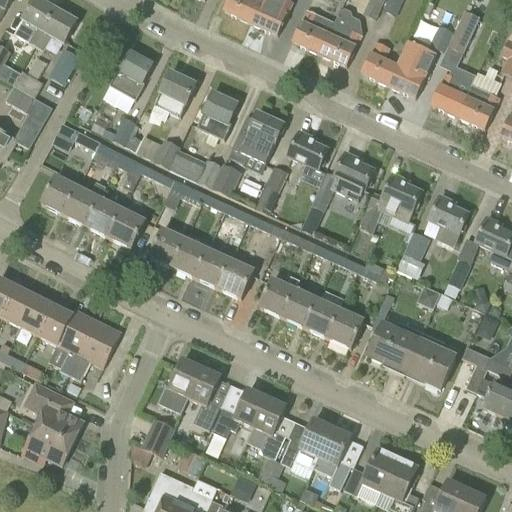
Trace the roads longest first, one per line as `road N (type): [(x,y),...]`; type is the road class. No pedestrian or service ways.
road 1 (residential): [(511,186),(120,6)]
road 2 (residential): [(511,472),(166,315)]
road 3 (residential): [(120,6),(0,226)]
road 4 (residential): [(109,511),(121,417),(166,315)]
road 5 (residential): [(166,315),(0,226)]
